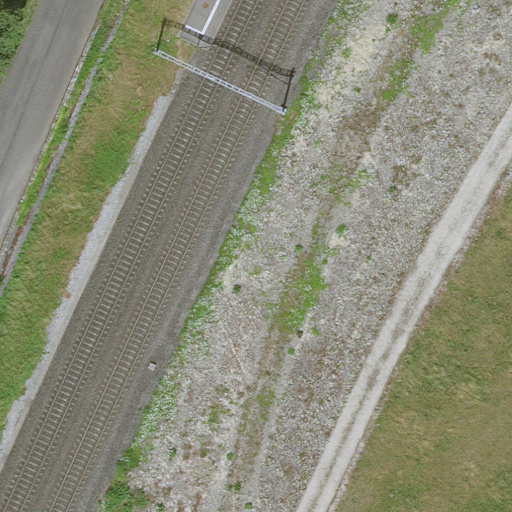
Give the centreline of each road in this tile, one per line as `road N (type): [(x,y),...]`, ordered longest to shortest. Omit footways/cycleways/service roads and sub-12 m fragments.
road 1 (track): [(511,119),(392,312),(303,511)]
road 2 (unclassified): [(75,0),(0,183)]
